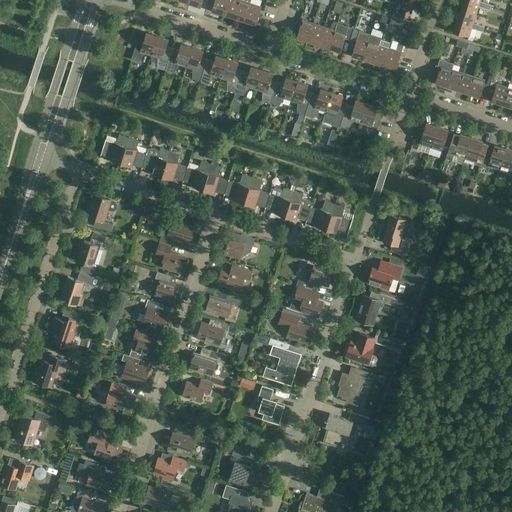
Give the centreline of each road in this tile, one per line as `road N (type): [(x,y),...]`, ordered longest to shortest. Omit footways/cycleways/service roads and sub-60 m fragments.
road 1 (residential): [(122,511),(217,217)]
road 2 (residential): [(274,511),(355,260)]
road 3 (residential): [(0,416),(76,174)]
road 4 (tertiary): [(46,165),(100,0)]
road 5 (tertiary): [(85,0),(30,160)]
road 6 (residential): [(409,97),(268,53)]
road 7 (residential): [(217,217),(76,174)]
road 8 (residential): [(355,260),(217,217)]
road 9 (residential): [(268,53),(133,8)]
